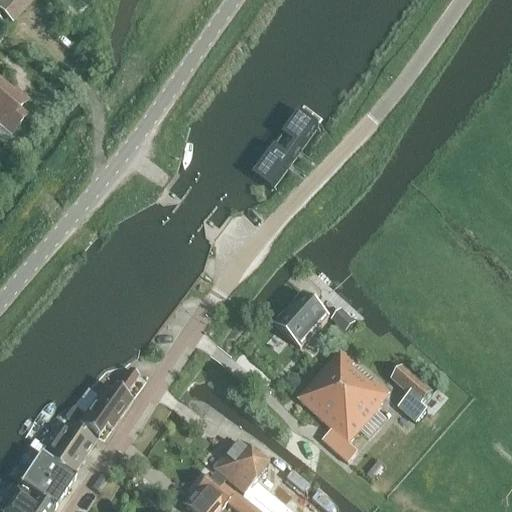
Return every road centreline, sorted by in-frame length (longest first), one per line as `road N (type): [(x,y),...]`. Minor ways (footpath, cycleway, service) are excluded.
road 1 (tertiary): [(69,511),(242,254),(392,97),(461,0)]
road 2 (unclassified): [(0,308),(238,0)]
